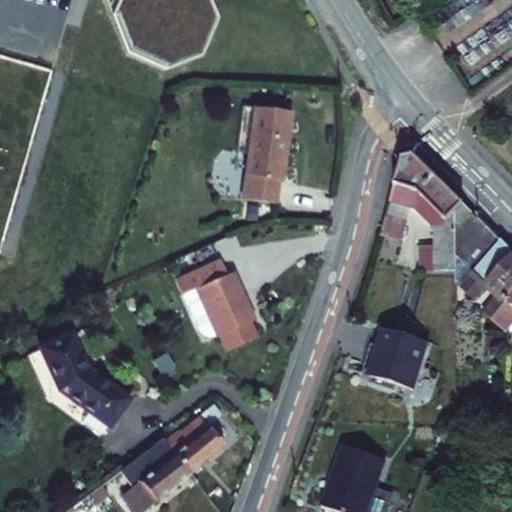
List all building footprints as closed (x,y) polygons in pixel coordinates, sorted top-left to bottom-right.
[(100,0),(113,45),(149,64),(188,52),(207,17),(201,0),(100,0)] [(276,113),(229,106),(222,148),(236,149),(229,202),(264,207),(276,113)] [(449,215),(459,207),(414,158),(398,161),(385,207),(405,210),(410,210),(425,228),(430,229),(449,215)] [(381,220),(400,226),(405,210),(385,207),(381,220)] [(449,215),(450,224),(467,216),(459,207),(449,215)] [(449,215),(430,229),(432,248),(417,249),(419,272),(454,269),(450,224),(449,215)] [(450,224),(454,269),(456,287),(459,290),(460,296),(471,306),(484,290),(495,300),(504,308),(511,297),(511,263),(504,256),(467,216),(450,224)] [(395,244),(400,226),(381,220),(376,238),(395,244)] [(208,261),(168,276),(189,331),(192,334),(195,336),(198,337),(202,337),(205,336),(207,335),(208,337),(210,336),(216,352),(247,338),(239,323),(244,321),(222,273),(215,276),(208,261)] [(511,297),(504,308),(488,326),(496,333),(499,336),(511,320),(511,297)] [(482,321),(488,326),(504,308),(495,300),(483,315),(485,317),(482,321)] [(360,340),(350,370),(392,384),(408,337),(362,322),(357,339),(360,340)] [(58,333),(29,345),(46,385),(72,414),(61,422),(77,440),(111,411),(76,370),(58,333)] [(145,436),(174,474),(218,438),(192,404),(163,426),(158,427),(145,436)] [(145,436),(143,433),(108,461),(125,482),(107,495),(119,511),(126,511),(174,474),(145,436)] [(334,435),(332,464),(340,465),(337,501),(375,505),(375,503),(393,504),(396,473),(378,471),(380,439),(334,435)] [(329,500),(337,501),(340,465),(332,464),(329,500)]
